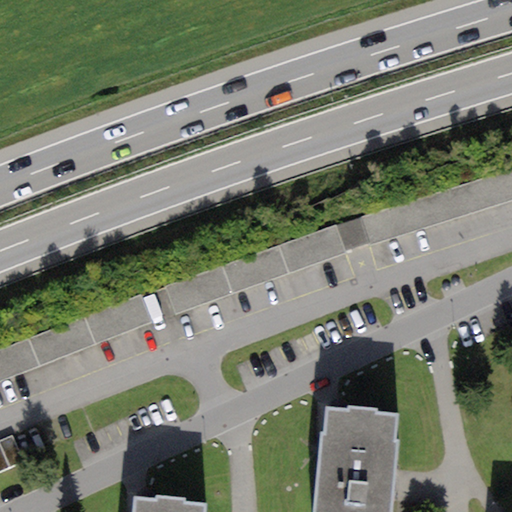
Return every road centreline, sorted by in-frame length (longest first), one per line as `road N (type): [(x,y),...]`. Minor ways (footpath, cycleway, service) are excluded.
road 1 (residential): [(22,511),(511,278)]
road 2 (motorway): [(0,252),(169,186),(511,75)]
road 3 (motorway): [(511,12),(240,97),(0,187)]
